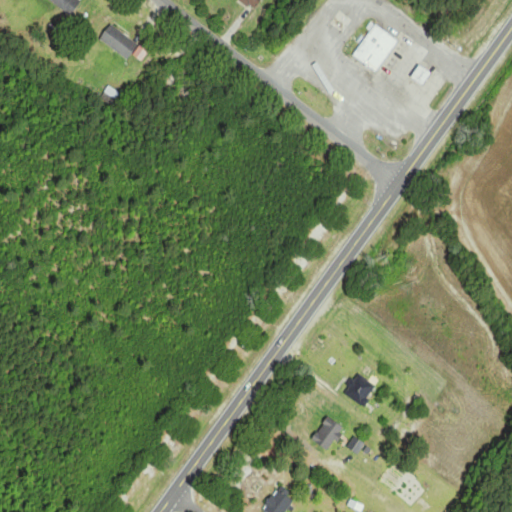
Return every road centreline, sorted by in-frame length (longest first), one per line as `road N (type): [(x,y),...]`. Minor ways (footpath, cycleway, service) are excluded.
road 1 (trunk): [(161,511),(511,28)]
road 2 (residential): [(398,186),(159,0)]
